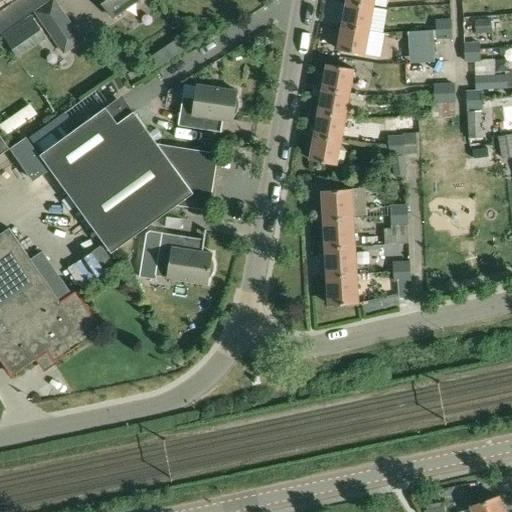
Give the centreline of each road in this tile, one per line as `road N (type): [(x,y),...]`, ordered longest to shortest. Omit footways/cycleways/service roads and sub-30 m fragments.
road 1 (residential): [(242,325),(305,0)]
road 2 (residential): [(0,441),(177,395),(209,371),(242,325)]
road 3 (tertiary): [(511,446),(240,506)]
road 4 (residential): [(242,325),(308,346),(511,302)]
